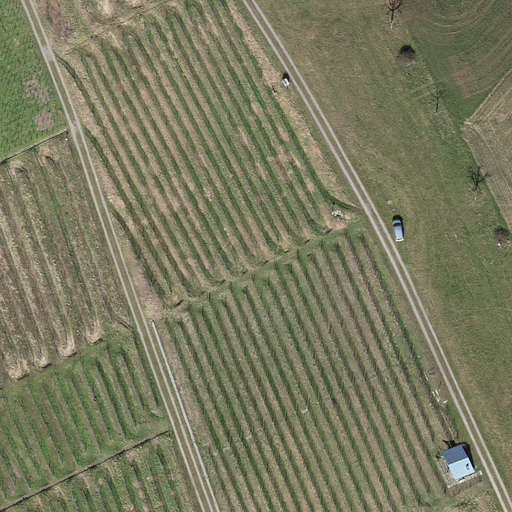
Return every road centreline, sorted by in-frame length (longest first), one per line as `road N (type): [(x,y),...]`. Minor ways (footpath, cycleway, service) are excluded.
road 1 (track): [(240,0),(372,221),(505,511)]
road 2 (track): [(212,511),(56,71),(23,0)]
